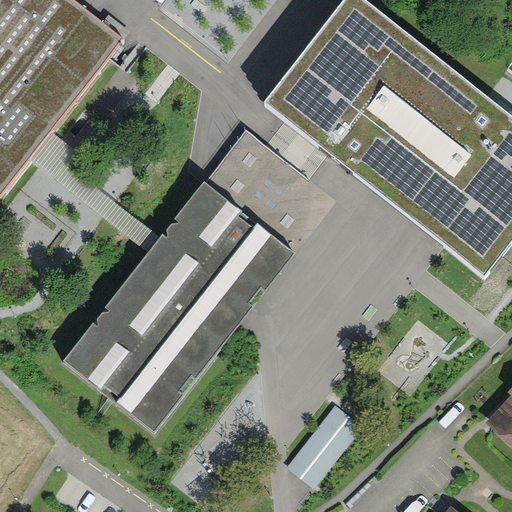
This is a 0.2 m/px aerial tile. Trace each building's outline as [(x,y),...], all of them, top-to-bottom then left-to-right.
[(0,0),(0,202),(128,44),(72,0),(0,0)] [(511,250),(511,121),(360,0),(350,0),(263,109),(484,286),(511,250)] [(204,185),(62,365),(151,434),(293,255),(204,185)] [(511,394),(510,397),(511,398),(511,405),(492,427),(511,445),(511,394)] [(361,404),(300,463),(325,488),(386,429),(361,404)]
